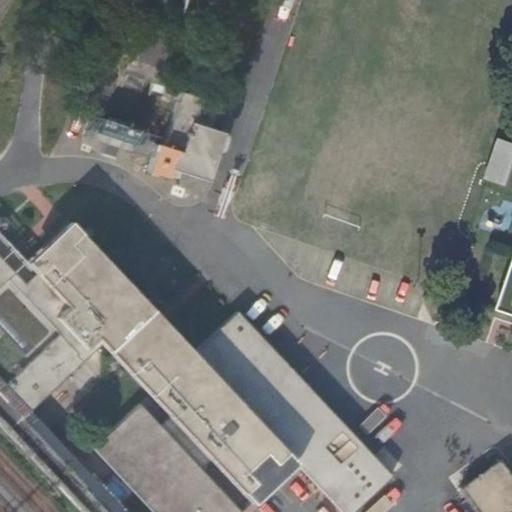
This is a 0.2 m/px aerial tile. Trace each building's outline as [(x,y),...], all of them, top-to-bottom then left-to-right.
[(173,28),(182,0),(160,0),(153,21),(173,28)] [(150,166),(219,187),(235,134),(196,122),(202,99),(180,92),(176,106),(118,89),(111,112),(91,106),(82,135),(153,155),(150,166)] [(511,140),(500,137),(488,180),(511,186),(511,184),(511,140)] [(0,428),(79,511),(124,511),(25,405),(99,339),(167,412),(158,421),(136,397),(89,443),(152,511),(237,511),(240,509),(199,464),(207,457),(248,501),(287,464),(246,420),(252,415),(339,511),(347,511),(390,474),(235,307),(197,343),(217,364),(203,379),(93,265),(104,254),(66,215),(23,254),(0,229),(0,428)] [(511,265),(498,307),(511,311),(511,265)] [(376,408),(356,426),(377,451),(397,433),(376,408)] [(511,480),(497,459),(457,487),(473,511),(507,511),(511,509),(511,480)]
